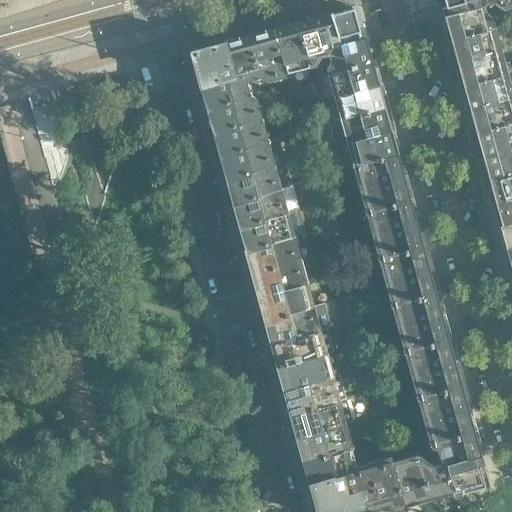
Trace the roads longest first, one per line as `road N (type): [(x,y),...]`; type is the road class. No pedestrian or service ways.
road 1 (residential): [(146,0),(290,511)]
road 2 (residential): [(511,400),(391,0)]
road 3 (tertiary): [(0,37),(136,0)]
